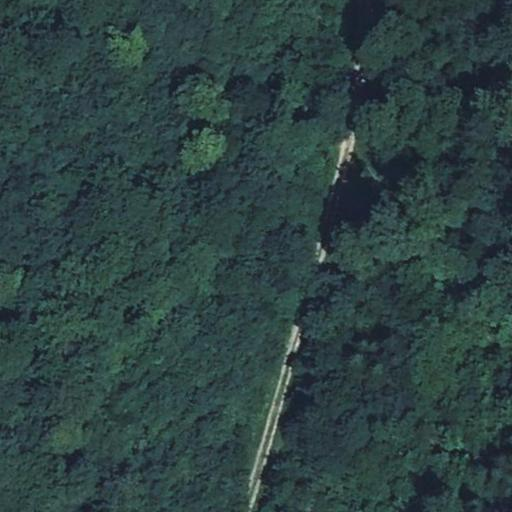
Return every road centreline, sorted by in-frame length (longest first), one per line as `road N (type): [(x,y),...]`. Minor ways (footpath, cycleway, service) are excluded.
road 1 (track): [(346,132),(247,511)]
road 2 (track): [(346,132),(300,0)]
road 3 (track): [(361,0),(346,132)]
